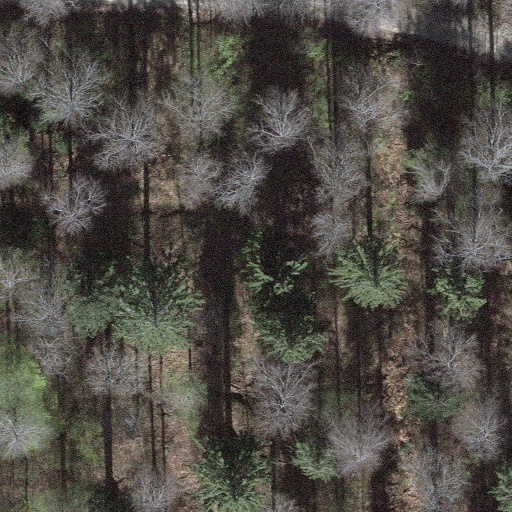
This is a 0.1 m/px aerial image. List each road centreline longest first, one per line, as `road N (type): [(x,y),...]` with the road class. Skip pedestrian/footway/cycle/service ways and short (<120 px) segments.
road 1 (track): [(0,186),(215,199),(303,218),(511,302)]
road 2 (track): [(511,46),(309,4),(141,0)]
